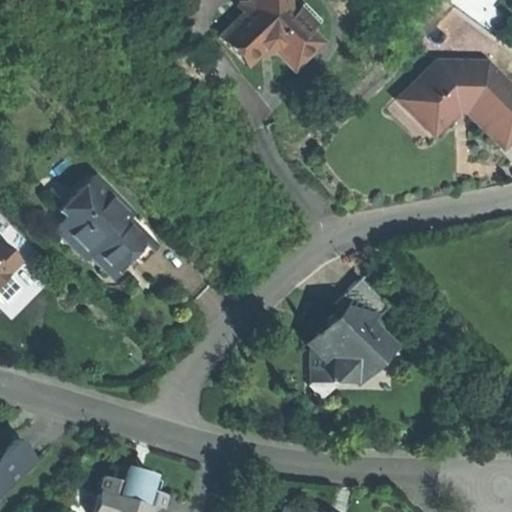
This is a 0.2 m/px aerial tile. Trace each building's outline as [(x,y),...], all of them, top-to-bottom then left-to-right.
[(218,37),(245,66),(262,50),(273,51),(291,70),(306,56),(320,43),(309,31),(293,13),(288,9),(282,9),(281,2),(284,0),(248,0),(248,2),(238,2),(236,6),(243,13),(218,37)] [(304,3),(293,13),(309,31),(320,21),(304,3)] [(396,99),(414,118),(420,112),(432,124),(445,113),(453,105),(466,106),(502,143),(511,134),(511,91),(485,63),(436,62),(396,99)] [(93,176),(56,212),(66,222),(55,233),(77,255),(81,251),(105,275),(118,263),(127,254),(136,263),(153,247),(117,210),(122,205),(93,176)] [(0,279),(3,276),(16,263),(0,247),(0,279)] [(16,289),(3,276),(0,279),(0,302),(1,304),(16,289)] [(382,309),(355,281),(332,304),(336,309),(326,319),(332,326),(325,333),(327,334),(319,342),(308,352),(308,371),(327,371),(327,381),(348,381),(349,371),(356,370),(362,369),(366,367),(370,364),(374,360),(377,356),(370,349),(381,338),(368,324),(382,309)] [(0,493),(35,461),(14,439),(0,452),(0,493)] [(96,492),(90,511),(156,511),(161,495),(153,493),(157,481),(137,474),(113,468),(109,479),(101,477),(96,492)] [(68,511),(90,511),(96,492),(77,486),(68,511)] [(358,496),(349,511),(406,511),(391,495),(358,496)]
